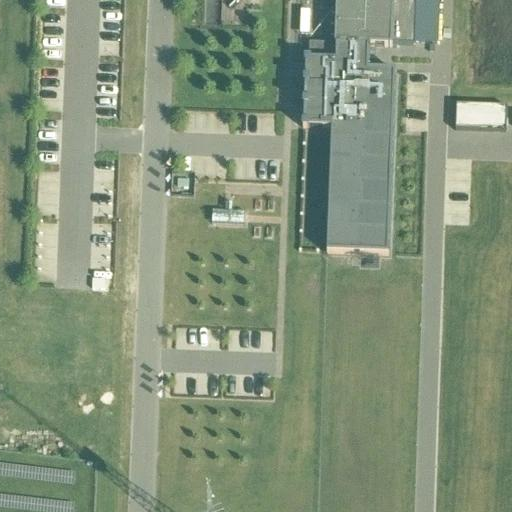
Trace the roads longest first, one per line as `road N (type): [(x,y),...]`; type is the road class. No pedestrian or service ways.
road 1 (residential): [(143,511),(160,0)]
road 2 (unknown): [(82,132),(77,280)]
road 3 (track): [(145,459),(0,443)]
road 4 (unknown): [(86,0),(82,132)]
